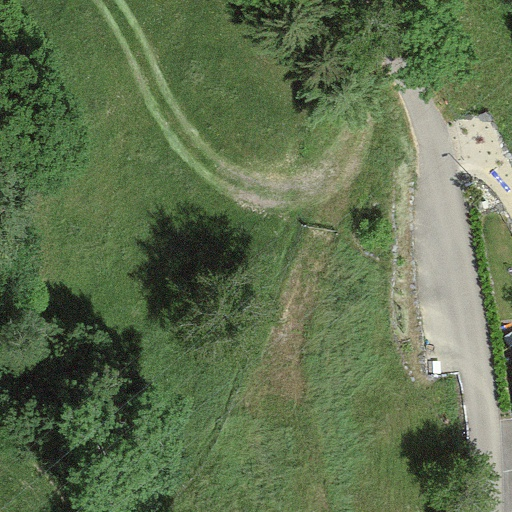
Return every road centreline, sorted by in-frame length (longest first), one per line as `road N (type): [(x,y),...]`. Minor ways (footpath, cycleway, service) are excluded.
road 1 (residential): [(358,0),(413,90),(454,242),(485,511)]
road 2 (track): [(371,22),(355,148),(287,200),(218,173),(159,102),(108,0)]
